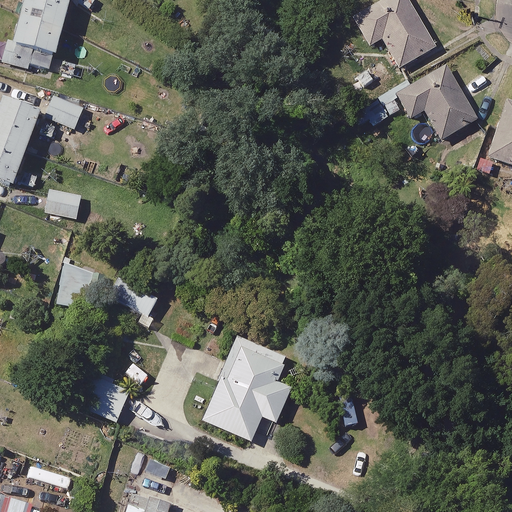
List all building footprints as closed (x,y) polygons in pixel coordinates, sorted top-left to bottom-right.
[(66,0),(20,0),(11,40),(7,39),(1,64),(28,70),(29,66),(50,71),(66,0)] [(434,47),(405,0),(381,0),(350,19),(367,47),(379,40),(396,70),(434,47)] [(443,65),(391,93),(406,120),(422,112),(438,141),(473,121),(443,65)] [(82,109),(53,97),(44,118),(73,130),(82,109)] [(37,112),(0,98),(0,183),(9,187),(37,112)] [(387,117),(377,100),(360,110),(371,127),(387,117)] [(511,104),(503,101),(484,157),(479,155),(474,169),(489,174),(494,161),(511,166),(511,104)] [(474,155),(457,146),(450,159),(467,168),(474,155)] [(80,199),(49,191),(44,213),(75,220),(80,199)] [(102,272),(61,265),(54,305),(87,311),(90,291),(99,293),(102,272)] [(156,300),(118,278),(108,296),(146,318),(156,300)] [(285,358),(234,337),(200,422),(249,442),(259,418),(274,424),(289,388),(275,382),(285,358)] [(127,393),(86,376),(74,406),(114,422),(127,393)] [(165,511),(167,505),(128,494),(122,511),(165,511)]
